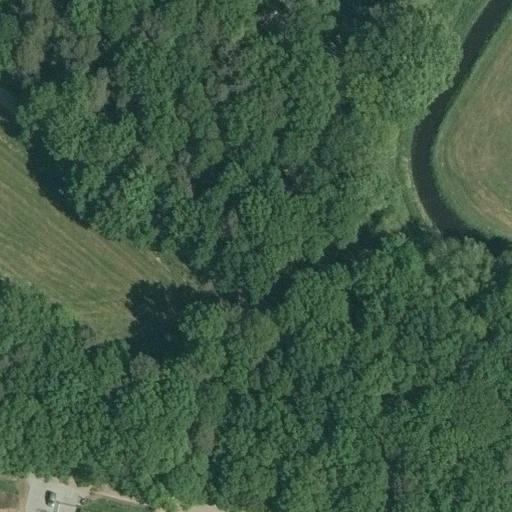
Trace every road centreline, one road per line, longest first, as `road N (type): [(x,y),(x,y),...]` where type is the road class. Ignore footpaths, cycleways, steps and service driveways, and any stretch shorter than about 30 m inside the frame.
road 1 (track): [(0,99),(494,511)]
road 2 (unclassified): [(213,511),(0,461)]
